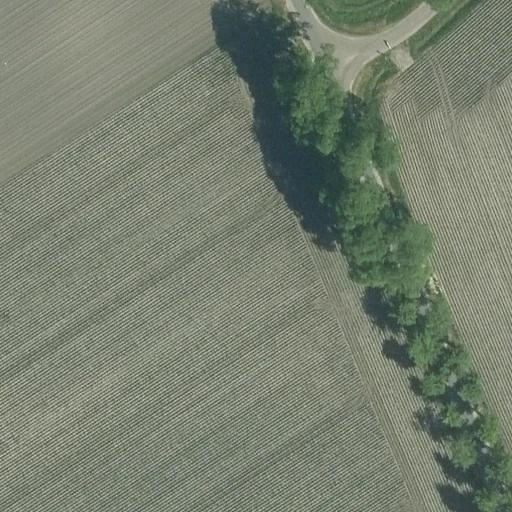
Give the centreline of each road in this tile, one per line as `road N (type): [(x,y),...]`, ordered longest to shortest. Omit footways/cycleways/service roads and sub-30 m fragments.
road 1 (tertiary): [(508,511),(322,68)]
road 2 (unclassified): [(322,68),(409,30),(441,0)]
